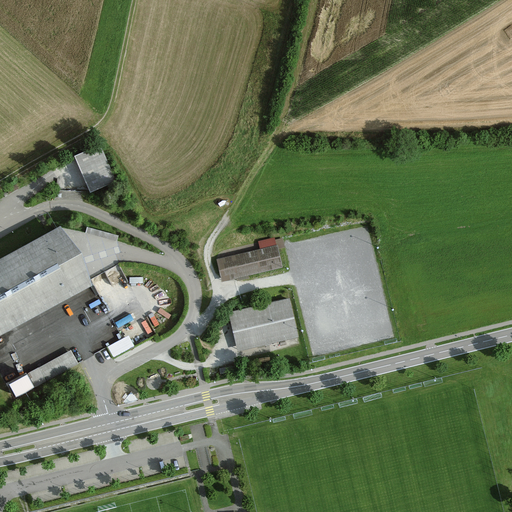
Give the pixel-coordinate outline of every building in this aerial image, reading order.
[(114,181),(99,146),(77,156),(92,191),(114,181)] [(0,329),(88,282),(87,280),(86,281),(80,270),(83,268),(83,266),(79,269),(73,258),(79,255),(79,254),(70,242),(66,244),(61,233),(62,233),(60,231),(45,239),(0,263),(0,329)] [(281,267),(276,248),(276,246),(275,241),(274,238),(260,242),(262,249),(231,257),(236,277),(281,267)] [(275,241),(276,246),(276,248),(284,246),(282,239),(275,241)] [(248,347),(297,336),(289,299),(239,311),(248,347)] [(113,357),(134,346),(128,335),(107,346),(113,357)] [(71,350),(37,368),(45,381),(78,363),(71,350)] [(236,365),(218,368),(219,374),(237,371),(236,365)] [(36,386),(45,381),(37,368),(29,373),(36,386)] [(9,383),(16,396),(34,386),(27,374),(9,383)]
